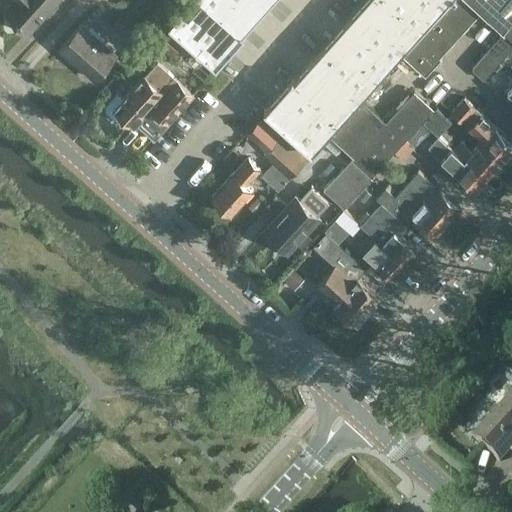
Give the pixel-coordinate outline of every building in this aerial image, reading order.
[(15,0),(6,10),(30,32),(59,0),(15,0)] [(171,12),(182,0),(170,0),(165,7),(171,12)] [(188,0),(169,22),(217,65),(218,65),(217,64),(244,34),(245,35),(245,34),(243,32),(271,0),(188,0)] [(309,158),(452,0),(369,0),(264,118),(281,133),(307,157),(309,158)] [(443,58),(483,12),(469,0),(454,0),(443,13),(405,56),(404,57),(410,61),(428,77),(444,59),(443,58)] [(511,0),(469,0),(483,12),(504,31),(511,22),(511,0)] [(142,27),(150,34),(169,13),(161,6),(142,27)] [(115,54),(81,24),(60,48),(94,78),(115,54)] [(470,67),(480,75),(493,60),(484,52),(470,67)] [(138,121),(155,137),(159,132),(193,95),(157,62),(150,70),(136,85),(135,85),(123,99),(117,95),(106,107),(106,112),(115,119),(120,119),(123,116),(134,125),(138,121)] [(416,92),(373,139),(354,160),(372,178),(396,152),(405,142),(422,124),(439,105),(438,104),(434,109),(416,92)] [(452,112),(484,140),(506,159),(511,152),(511,140),(465,98),(452,112)] [(484,140),(476,148),(473,151),(462,141),(455,149),(438,134),(453,118),(439,105),(422,124),(429,131),(431,129),(437,135),(436,137),(459,158),(462,155),(466,159),(468,157),(490,177),(506,159),(484,140)] [(405,142),(412,148),(424,135),(425,135),(429,131),(422,124),(405,142)] [(281,133),(266,150),(265,151),(291,175),(307,157),(281,133)] [(459,158),(436,137),(428,146),(477,191),(490,177),(468,157),(466,159),(462,155),(459,158)] [(405,142),(396,152),(403,159),(412,148),(405,142)] [(248,185),(262,169),(250,159),(236,174),(234,173),(213,197),(232,214),(253,190),(248,185)] [(354,160),(325,191),(345,210),(357,198),(362,192),(366,188),(364,186),(372,178),(354,160)] [(407,185),(408,186),(450,222),(461,209),(418,172),(407,185)] [(450,222),(408,186),(397,198),(388,189),(379,199),(381,201),(386,206),(402,220),(409,212),(437,236),(450,222)] [(370,199),(362,192),(357,198),(364,205),(370,199)] [(319,216),(296,195),(264,231),(274,240),(272,242),(275,244),(276,242),(286,252),(319,216)] [(407,225),(402,220),(386,206),(381,201),(363,222),(368,226),(371,229),(378,235),(376,237),(410,266),(411,264),(420,254),(398,236),(407,225)] [(340,210),(333,203),(309,229),(316,236),(340,210)] [(325,229),(338,241),(349,229),(335,217),(325,229)] [(410,266),(376,237),(364,251),(397,280),(410,266)] [(381,298),(358,277),(355,281),(348,275),(350,273),(360,262),(347,250),(337,262),(347,271),(340,280),(348,288),(346,290),(369,311),(381,298)] [(347,271),(337,262),(326,274),(317,285),(335,300),(332,304),(357,326),(369,312),(369,311),(346,290),(348,288),(340,280),(347,271)] [(297,285),(306,273),(296,265),(287,278),(297,285)] [(511,393),(491,417),(474,436),(500,460),(511,447),(511,393)] [(46,501),(73,472),(62,462),(35,492),(46,501)] [(138,511),(141,509),(115,488),(107,497),(123,511),(138,511)]
